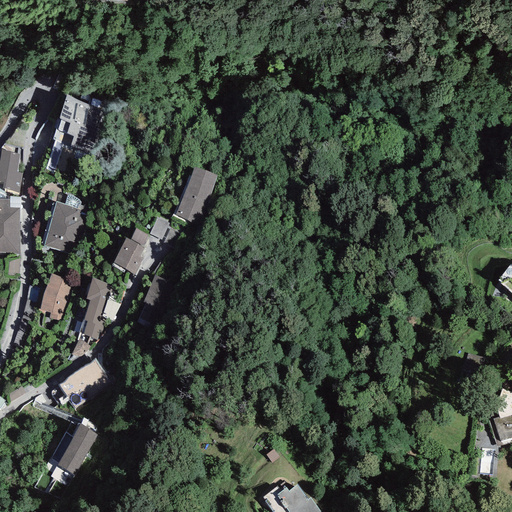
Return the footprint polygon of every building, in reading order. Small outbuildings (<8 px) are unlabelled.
[(105,112),(67,95),(59,118),(52,139),(70,148),(70,145),(92,154),(105,112)] [(0,158),(0,182),(4,183),(2,189),(18,192),(22,173),(16,172),(20,154),(2,150),(0,158)] [(217,176),(194,167),(175,214),(199,226),(217,176)] [(79,204),(80,205),(81,202),(79,200),(77,198),(69,195),(67,196),(65,204),(77,208),(79,204)] [(10,199),(0,198),(0,251),(19,253),(21,198),(10,196),(10,199)] [(44,246),(74,255),(87,211),(88,207),(80,205),(79,204),(77,208),(65,204),(56,202),(44,246)] [(169,223),(157,217),(150,233),(161,239),(169,223)] [(130,239),(143,247),(149,235),(136,228),(130,239)] [(195,241),(170,229),(162,246),(187,257),(195,241)] [(113,263),(134,275),(143,258),(140,256),(145,248),(143,247),(130,239),(130,240),(126,237),(113,263)] [(511,264),(510,264),(498,280),(511,292),(511,264)] [(40,309),(51,313),(49,318),(62,321),(75,281),(51,273),(44,294),(40,309)] [(158,326),(177,286),(155,275),(137,316),(158,326)] [(79,332),(97,341),(112,321),(121,304),(108,300),(112,286),(92,278),(86,299),(90,300),(84,320),(83,319),(79,332)] [(485,358),(467,353),(461,379),(478,384),(485,358)] [(59,385),(74,409),(111,384),(96,358),(93,360),(90,364),(85,365),(80,368),(75,373),(71,375),(67,378),(65,380),(63,382),(59,385)] [(511,386),(503,383),(502,388),(496,404),(499,417),(493,419),(501,441),(511,437),(511,386)] [(9,394),(10,402),(25,393),(21,386),(9,394)] [(74,475),(98,435),(80,424),(57,465),(74,475)] [(286,487),(281,492),(277,486),(263,497),(265,500),(265,501),(272,511),(320,511),(310,498),(307,500),(297,485),(289,491),(286,487)]
